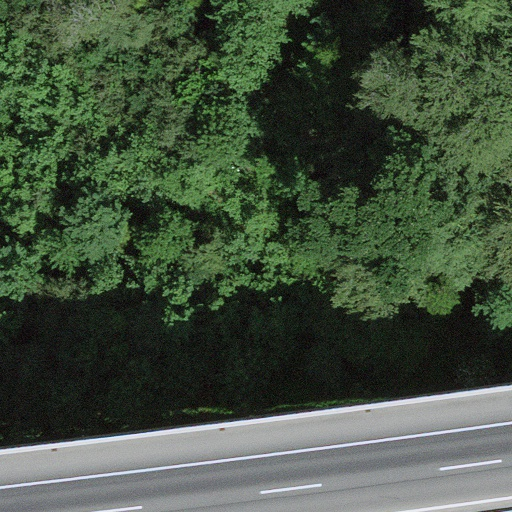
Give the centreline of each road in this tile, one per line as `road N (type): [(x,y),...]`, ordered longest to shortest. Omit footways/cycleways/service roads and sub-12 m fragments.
road 1 (track): [(418,0),(366,123),(307,208),(208,398),(133,511)]
road 2 (motorway): [(511,459),(103,511)]
